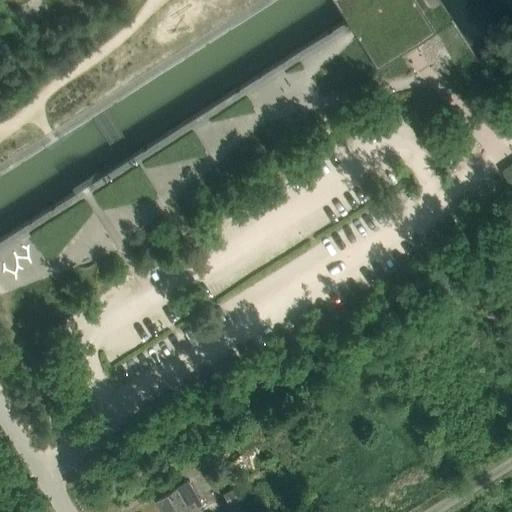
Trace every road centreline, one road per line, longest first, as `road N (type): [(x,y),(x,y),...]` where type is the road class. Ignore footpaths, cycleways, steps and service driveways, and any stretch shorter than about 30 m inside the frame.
road 1 (unknown): [(511,483),(465,511),(42,511),(0,446)]
road 2 (track): [(0,129),(33,112),(41,94),(159,0)]
road 3 (unclassified): [(65,511),(0,402)]
